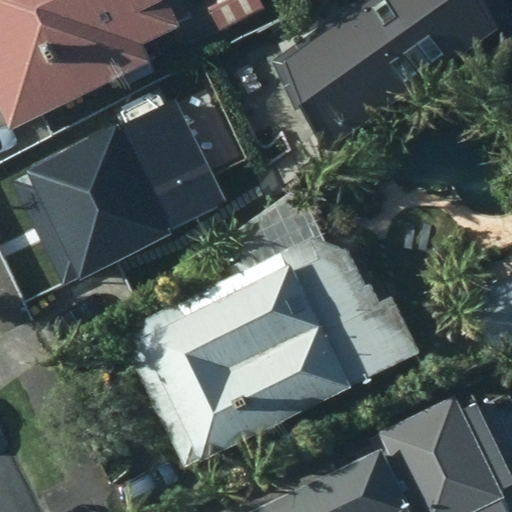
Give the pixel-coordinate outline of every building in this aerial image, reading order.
[(185,28),(171,0),(0,0),(0,103),(14,131),(157,61),(149,46),(185,28)] [(266,8),(261,0),(200,0),(217,33),(266,8)] [(418,0),(390,22),(402,38),(381,54),(415,99),(501,35),(475,0),(452,0),(443,7),(438,0),(418,0)] [(239,132),(213,80),(14,180),(67,286),(172,233),(159,203),(210,178),(198,154),(239,132)] [(125,332),(192,467),(424,353),(395,296),(382,302),(373,284),(369,287),(349,250),(318,237),(125,332)] [(502,361),(511,356),(511,244),(482,258),(494,285),(472,295),(502,361)] [(263,511),(486,511),(456,452),(401,479),(387,450),(263,511)]
